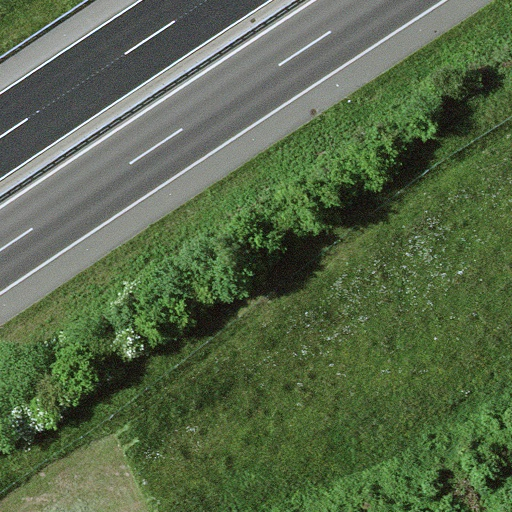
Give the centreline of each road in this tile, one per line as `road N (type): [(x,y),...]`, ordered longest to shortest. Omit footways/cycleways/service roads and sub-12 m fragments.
road 1 (motorway): [(0,248),(378,0)]
road 2 (motorway): [(204,0),(0,135)]
